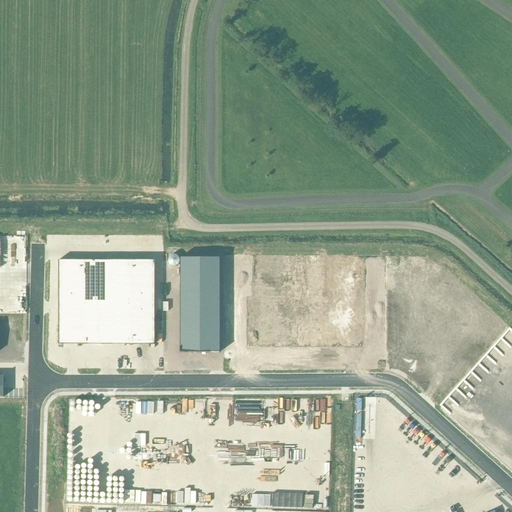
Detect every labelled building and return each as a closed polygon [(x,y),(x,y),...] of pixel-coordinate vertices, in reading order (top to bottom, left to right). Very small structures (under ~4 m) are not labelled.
[(220,258),(180,257),(180,295),(220,296),(220,258)] [(253,277),(304,277),(304,257),(253,258),(253,277)] [(304,257),(304,277),(355,277),(355,257),(304,257)] [(82,260),(58,260),(58,302),(82,302),(82,260)] [(106,260),(82,260),(82,302),(106,302),(106,260)] [(130,260),(106,260),(106,302),(130,302),(130,260)] [(154,260),(130,260),(130,302),(154,302),(154,260)] [(293,297),(304,297),(304,277),(253,277),(253,297),(270,297),(293,297)] [(304,277),(304,297),(315,297),(338,297),(355,297),(355,277),(304,277)] [(220,296),(180,295),(180,324),(220,324),(220,296)] [(247,347),(270,347),(270,297),(253,297),(253,298),(247,298),(247,347)] [(270,347),(293,347),(293,297),(270,297),(270,347)] [(293,347),(316,347),(315,297),(293,297),(293,347)] [(316,347),(338,347),(338,297),(315,297),(316,347)] [(338,297),(338,347),(361,346),(361,297),(338,297)] [(82,302),(58,302),(58,344),(82,344),(82,302)] [(106,302),(82,302),(82,344),(106,344),(106,302)] [(130,302),(106,302),(106,344),(130,344),(130,302)] [(154,302),(130,302),(130,344),(155,344),(154,302)] [(220,324),(180,324),(180,353),(220,353),(220,324)]
